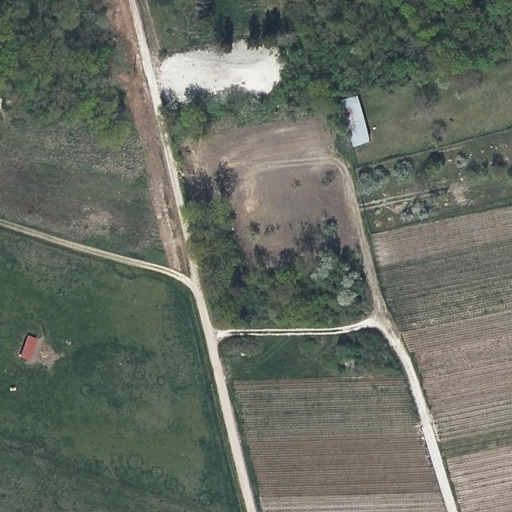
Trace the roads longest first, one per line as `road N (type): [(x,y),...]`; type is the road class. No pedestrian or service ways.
road 1 (track): [(129,0),(196,287),(0,224)]
road 2 (track): [(453,511),(401,343),(385,323),(206,333)]
road 3 (unclassified): [(196,287),(248,511)]
